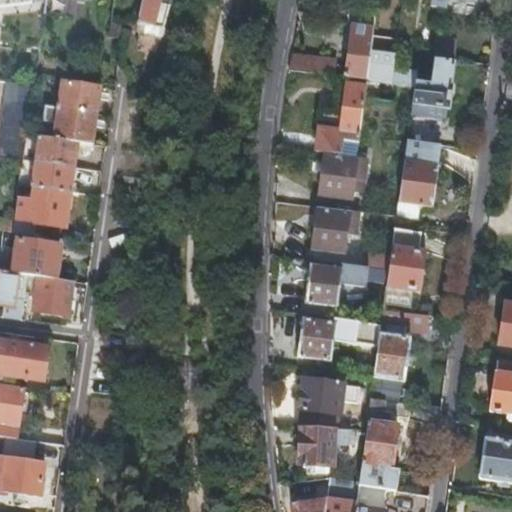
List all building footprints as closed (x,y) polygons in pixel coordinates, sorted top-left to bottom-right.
[(28,0),(27,9),(45,12),(46,0),(28,0)] [(112,0),(110,20),(125,21),(126,22),(129,0),(127,0),(112,0)] [(141,0),(137,23),(140,23),(156,25),(154,34),(161,35),(163,28),(169,0),(141,0)] [(353,23),(374,27),(376,13),(350,8),(347,22),(353,23)] [(156,25),(140,23),(138,32),(154,34),(156,25)] [(369,61),(371,49),(374,27),(353,23),(346,69),(336,67),(337,62),(333,59),(292,54),(289,70),(347,77),(367,80),(369,61)] [(437,43),(434,59),(453,61),(461,61),(462,46),(437,43)] [(396,52),(371,49),(369,61),(394,64),(396,52)] [(431,83),(416,82),(415,87),(412,103),(448,109),(452,85),(450,85),(453,61),(434,59),(431,83)] [(394,64),(369,61),(367,80),(366,81),(392,84),(394,67),(394,64)] [(417,70),(394,67),(392,84),(415,87),(416,82),(417,70)] [(34,85),(36,72),(8,68),(6,81),(34,85)] [(366,81),(367,80),(347,77),(346,85),(365,88),(366,81)] [(6,81),(0,122),(0,159),(23,163),(24,160),(27,134),(32,103),(34,85),(6,81)] [(59,107),(96,112),(100,86),(63,81),(59,107)] [(358,143),(365,88),(346,85),(342,113),(321,110),(315,152),(343,156),(345,142),(358,143)] [(59,107),(44,105),(43,120),(57,122),(55,138),(83,142),(92,143),(96,112),(59,107)] [(37,161),(74,167),(76,151),(82,152),(83,142),(55,138),(40,136),(37,161)] [(409,140),(407,140),(399,202),(419,204),(432,206),(438,167),(422,165),(423,156),(434,157),(436,144),(409,140)] [(372,158),(356,157),(356,161),(324,157),(319,195),(351,199),(352,189),(362,190),(363,182),(369,183),(372,158)] [(71,191),(75,192),(76,182),(72,182),(74,167),(37,161),(33,186),(34,186),(71,191)] [(13,231),(35,234),(37,223),(65,227),(71,191),(34,186),(32,200),(18,198),(15,219),(13,231)] [(419,204),(399,202),(398,206),(397,216),(417,218),(419,204)] [(383,204),(381,214),(397,216),(398,206),(383,204)] [(359,211),(335,209),(334,214),(318,211),(313,248),(344,252),(347,232),(356,233),(359,211)] [(0,229),(3,230),(13,231),(15,219),(0,217),(0,229)] [(391,255),(389,269),(387,287),(414,291),(420,292),(426,252),(419,251),(422,228),(396,224),(391,255)] [(17,272),(28,274),(38,275),(59,278),(62,257),(60,257),(62,245),(22,239),(21,243),(17,272)] [(0,249),(0,270),(17,272),(21,243),(1,240),(0,249)] [(365,267),(368,267),(389,269),(391,255),(367,252),(365,267)] [(365,267),(343,264),(342,269),(310,265),(305,302),(337,306),(340,283),(366,286),(368,267),(365,267)] [(21,318),(28,274),(17,272),(0,270),(0,305),(3,306),(2,316),(21,318)] [(59,278),(38,275),(32,310),(69,315),(74,280),(59,278)] [(387,287),(384,306),(411,309),(414,291),(387,287)] [(511,305),(505,304),(499,344),(511,345),(511,305)] [(379,343),(374,378),(404,382),(410,339),(385,335),(386,329),(425,334),(428,315),(383,310),(381,325),(379,343)] [(345,339),(379,343),(381,325),(335,319),(335,323),(303,319),(298,357),(342,362),(345,339)] [(48,344),(0,337),(0,372),(43,379),(48,344)] [(297,369),(340,375),(342,362),(298,357),(297,369)] [(511,362),(496,360),(489,411),(511,414),(511,362)] [(201,365),(172,365),(172,387),(201,387),(201,365)] [(300,427),(301,427),(336,429),(337,421),(339,421),(341,401),(363,404),(365,388),(304,380),(299,416),(301,416),(300,427)] [(19,425),(26,386),(0,382),(0,434),(6,436),(16,437),(18,425),(19,425)] [(388,490),(396,491),(398,469),(392,468),(398,426),(392,425),(393,416),(399,417),(407,418),(409,403),(371,398),(367,431),(359,482),(359,485),(388,490)] [(349,441),(349,430),(336,429),(301,427),(299,465),(332,466),(334,440),(349,441)] [(34,461),(37,440),(16,437),(6,436),(3,457),(0,456),(0,489),(41,495),(45,462),(34,461)] [(511,442),(485,438),(480,478),(511,482),(511,442)] [(359,482),(329,478),(326,498),(291,501),(292,511),(355,511),(359,485),(359,482)] [(385,511),(388,490),(359,485),(355,511),(385,511)]
